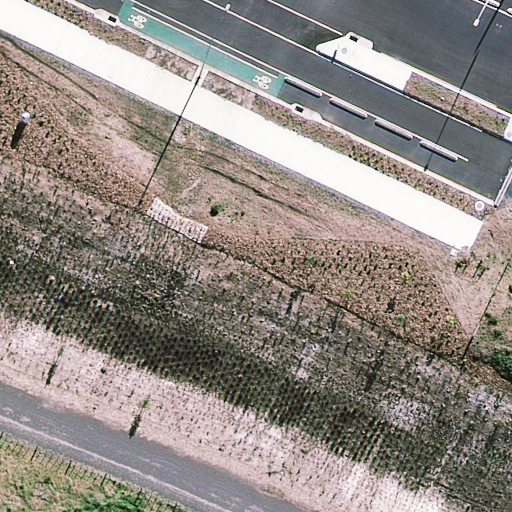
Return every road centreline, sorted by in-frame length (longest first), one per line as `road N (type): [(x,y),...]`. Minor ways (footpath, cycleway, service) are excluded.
road 1 (secondary): [(511,161),(261,40)]
road 2 (track): [(0,390),(247,511)]
road 3 (secondary): [(390,0),(511,52)]
